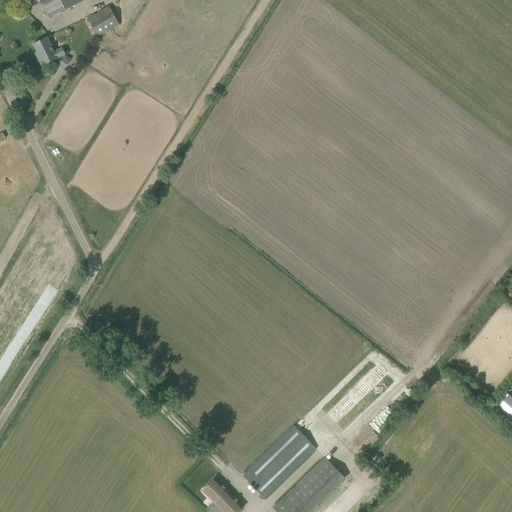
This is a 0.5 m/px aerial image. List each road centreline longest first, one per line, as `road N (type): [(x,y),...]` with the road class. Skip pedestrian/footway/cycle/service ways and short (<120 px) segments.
road 1 (unclassified): [(0,418),(92,271),(0,81)]
road 2 (track): [(92,271),(264,0)]
road 3 (track): [(224,471),(68,310)]
